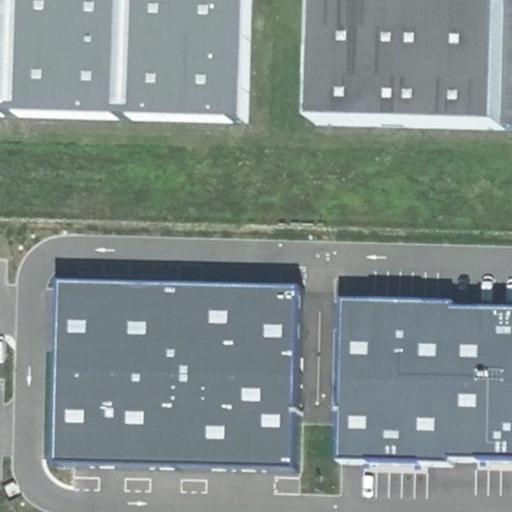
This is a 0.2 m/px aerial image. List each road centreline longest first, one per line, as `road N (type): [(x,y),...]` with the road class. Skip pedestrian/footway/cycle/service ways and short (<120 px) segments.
road 1 (unknown): [(340,504),(112,498),(60,492),(33,471),(37,294),(54,255),(70,247),(336,261)]
road 2 (unknown): [(336,261),(340,504)]
road 3 (unknown): [(336,261),(511,266)]
road 4 (unknown): [(469,511),(340,504)]
